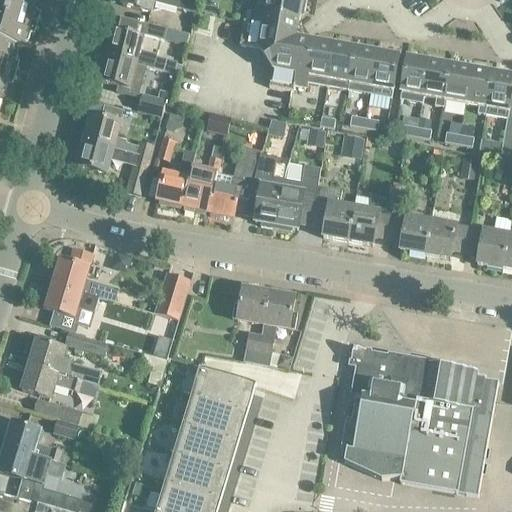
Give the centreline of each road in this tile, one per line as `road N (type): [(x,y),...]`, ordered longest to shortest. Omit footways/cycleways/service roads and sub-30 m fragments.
road 1 (residential): [(365,276),(110,231),(20,202)]
road 2 (unclassified): [(20,202),(78,0)]
road 3 (residential): [(511,302),(365,276)]
road 4 (residential): [(305,390),(316,391),(339,318),(356,312),(365,276)]
